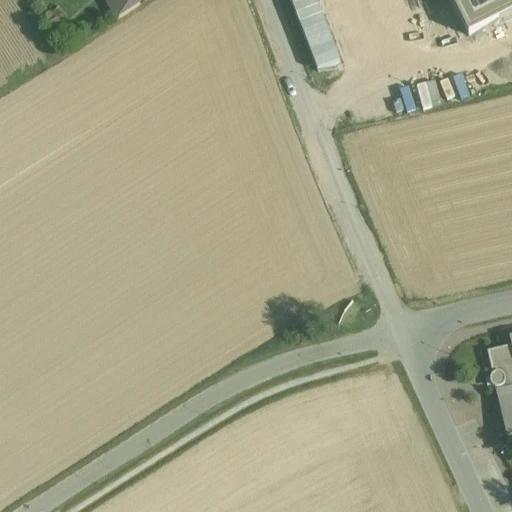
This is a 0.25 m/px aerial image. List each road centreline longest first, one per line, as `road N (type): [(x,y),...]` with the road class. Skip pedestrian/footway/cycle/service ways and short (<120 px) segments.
road 1 (unclassified): [(32,511),(251,373),(403,328)]
road 2 (residential): [(269,0),(403,328)]
road 3 (residential): [(403,328),(486,511)]
